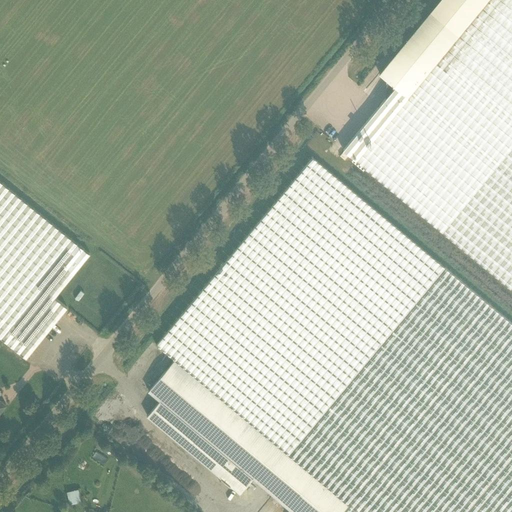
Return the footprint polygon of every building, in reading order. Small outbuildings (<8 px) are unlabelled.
[(343,150),(511,288),(511,0),(439,0),(431,10),(379,73),(395,86),(343,150)] [(511,511),(511,322),(312,156),(156,343),(175,359),(244,417),(348,504),(341,511),(511,511)] [(54,297),(90,254),(0,181),(0,336),(26,358),(67,307),(54,297)] [(160,400),(147,416),(205,464),(212,469),(237,490),(240,493),(253,477),(273,494),(294,511),(341,511),(348,504),(244,417),(175,359),(148,391),(160,400)] [(67,492),(70,505),(81,502),(78,489),(67,492)]
